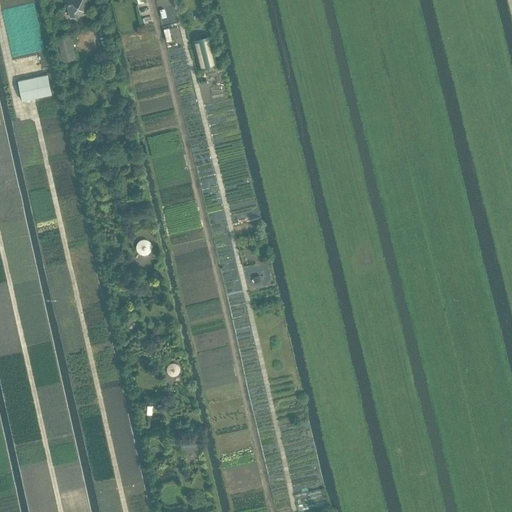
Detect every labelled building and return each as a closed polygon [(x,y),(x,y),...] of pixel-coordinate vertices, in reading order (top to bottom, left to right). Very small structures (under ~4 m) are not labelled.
[(88,12),(84,0),(64,0),(66,5),(67,5),(70,16),(88,12)] [(169,28),(163,29),(166,41),(172,40),(169,28)] [(56,37),(62,61),(78,57),(72,33),(56,37)] [(197,70),(219,64),(211,35),(190,40),(197,70)] [(19,82),(24,101),(53,94),(48,75),(19,82)] [(136,246),(136,247),(136,248),(136,249),(136,250),(137,251),(138,252),(138,253),(139,253),(140,254),(141,254),(142,255),(144,255),(147,254),(149,253),(150,252),(151,251),(151,250),(151,249),(152,248),(152,247),(151,246),(151,244),(151,243),(150,243),(149,242),(149,241),(148,240),(147,240),(146,239),(145,239),(144,239),(143,239),(141,240),(140,240),(139,240),(139,241),(138,242),(137,243),(137,244),(136,245),(136,246)] [(166,369),(166,370),(166,371),(167,372),(167,373),(168,373),(168,374),(169,375),(172,376),(175,376),(177,374),(178,374),(179,373),(179,372),(179,371),(180,370),(180,369),(180,368),(179,367),(179,366),(178,365),(178,364),(177,364),(176,363),(175,363),(174,363),(173,363),(172,363),(171,363),(170,363),(169,364),(168,364),(168,365),(167,366),(167,367),(166,368),(166,369)]
